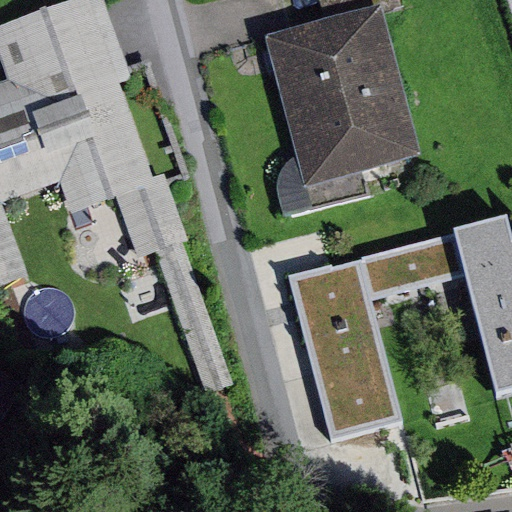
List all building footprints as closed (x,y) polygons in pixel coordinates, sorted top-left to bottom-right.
[(115,0),(108,0),(4,36),(21,87),(0,94),(0,296),(39,283),(14,209),(72,189),(83,220),(129,204),(150,266),(169,260),(217,400),(247,390),(175,180),(165,183),(133,90),(145,86),(115,0)] [(331,0),(338,27),(395,12),(396,19),(416,16),(411,0),(331,0)] [(338,27),(277,43),(308,162),(299,167),(292,174),(288,183),(287,193),(289,203),(291,207),(294,211),(301,218),(310,222),(320,224),(325,223),(327,222),(319,195),(434,165),(396,19),(395,12),(338,27)] [(511,226),(301,282),(343,444),(414,425),(383,305),(477,281),(508,402),(511,400),(511,226)] [(0,372),(0,454),(36,395),(0,372)]
